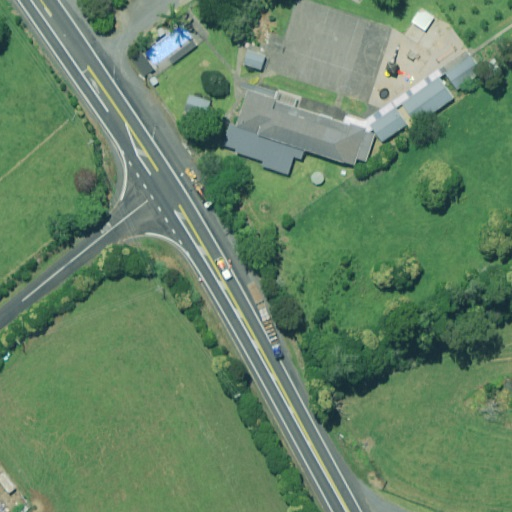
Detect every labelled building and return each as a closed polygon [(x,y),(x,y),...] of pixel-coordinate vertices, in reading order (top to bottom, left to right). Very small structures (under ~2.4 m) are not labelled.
[(434,18),(423,11),(415,23),(425,31),(434,18)] [(175,20),(124,54),(140,78),(192,45),(175,20)] [(261,53),(241,45),(236,60),(256,68),(261,53)] [(477,68),(464,51),(439,69),(452,86),(477,68)] [(449,93),(433,72),(395,99),(410,120),(449,93)] [(361,125),(243,84),(221,146),(281,167),(290,141),(349,162),(361,125)] [(208,97),(183,89),(178,105),(202,114),(208,97)] [(401,120),(387,102),(365,118),(378,136),(401,120)] [(327,178),(320,170),(311,178),(318,186),(327,178)] [(17,488),(5,472),(0,476),(0,480),(10,494),(17,488)]
